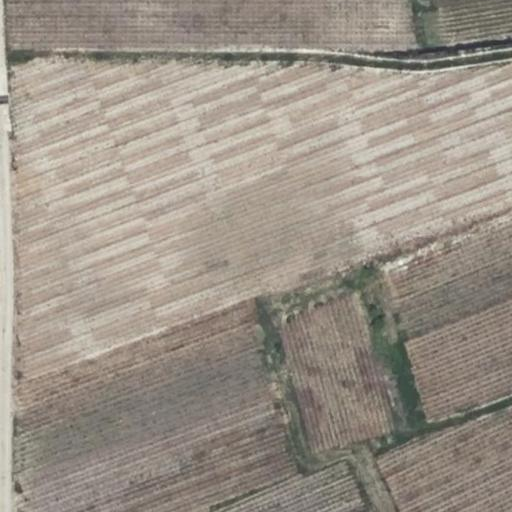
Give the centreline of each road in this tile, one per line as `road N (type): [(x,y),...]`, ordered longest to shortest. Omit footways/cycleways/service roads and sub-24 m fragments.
road 1 (track): [(4,511),(0,105)]
road 2 (track): [(392,511),(361,450),(511,399)]
